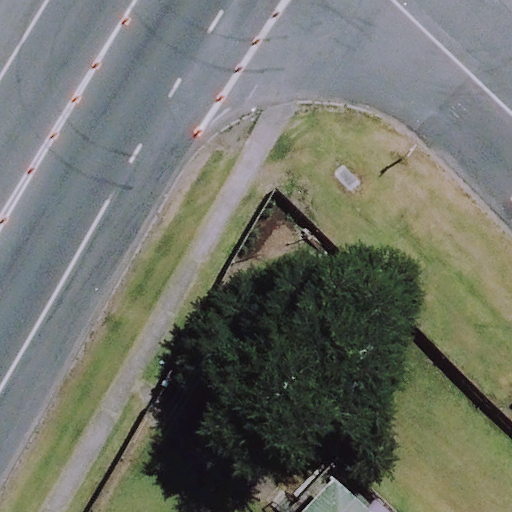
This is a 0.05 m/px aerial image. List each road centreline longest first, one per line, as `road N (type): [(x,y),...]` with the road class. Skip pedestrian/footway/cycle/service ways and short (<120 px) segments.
road 1 (secondary): [(0,239),(141,0)]
road 2 (residential): [(392,0),(511,114)]
